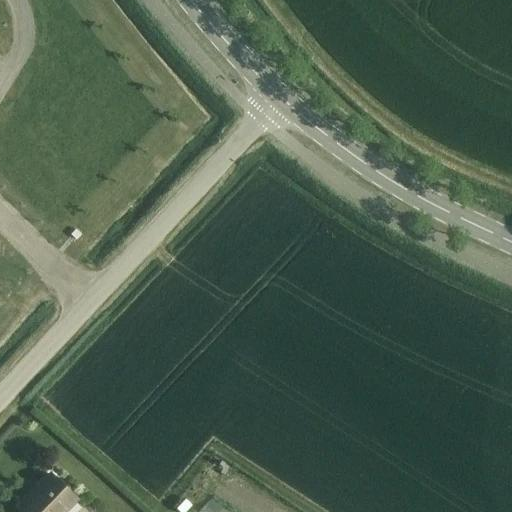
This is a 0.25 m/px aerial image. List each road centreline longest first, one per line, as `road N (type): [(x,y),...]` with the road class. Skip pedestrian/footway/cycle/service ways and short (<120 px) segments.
road 1 (unclassified): [(0,396),(276,99)]
road 2 (secondary): [(276,99),(364,167),(511,246)]
road 3 (secondary): [(191,0),(276,99)]
